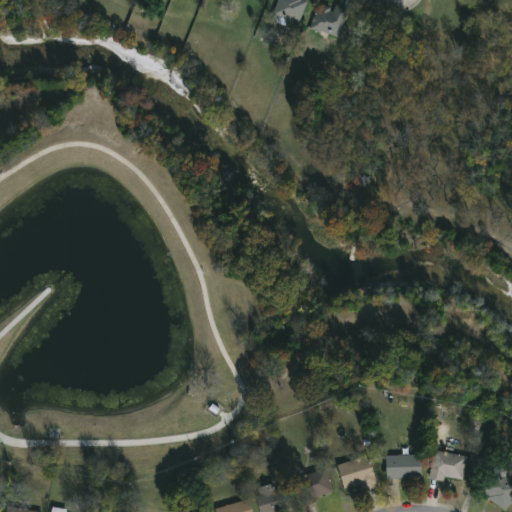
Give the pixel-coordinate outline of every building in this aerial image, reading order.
[(298,23),(270,13),(274,0),(303,0),(306,1),(298,23)] [(342,33),(313,32),(314,4),(343,5),(342,33)] [(461,480),(429,476),(431,451),(464,454),(461,480)] [(384,454),(419,454),(419,477),(384,477),(384,454)] [(336,464),(367,455),(374,480),(343,489),(336,464)] [(510,462),(510,502),(488,502),(488,462),(510,462)] [(330,493),(302,499),(297,475),(325,469),(330,493)] [(292,505),(267,511),(260,511),(254,490),(285,481),(292,505)] [(251,511),(215,511),(214,508),(247,498),(251,511)]
